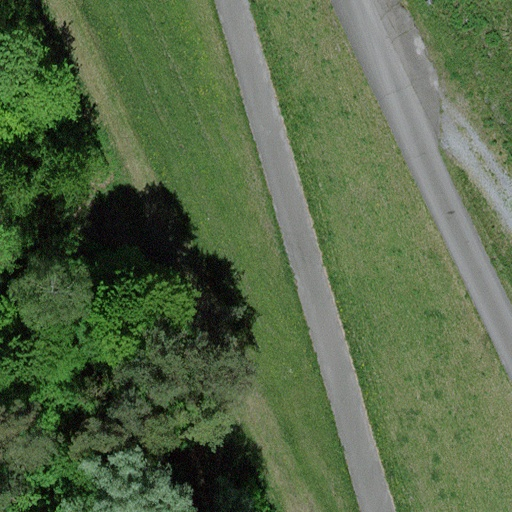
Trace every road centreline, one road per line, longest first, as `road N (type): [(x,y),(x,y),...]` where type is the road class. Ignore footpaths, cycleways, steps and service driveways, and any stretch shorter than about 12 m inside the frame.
road 1 (track): [(231,0),(375,511)]
road 2 (track): [(351,0),(511,344)]
road 3 (track): [(358,0),(364,28),(511,216)]
